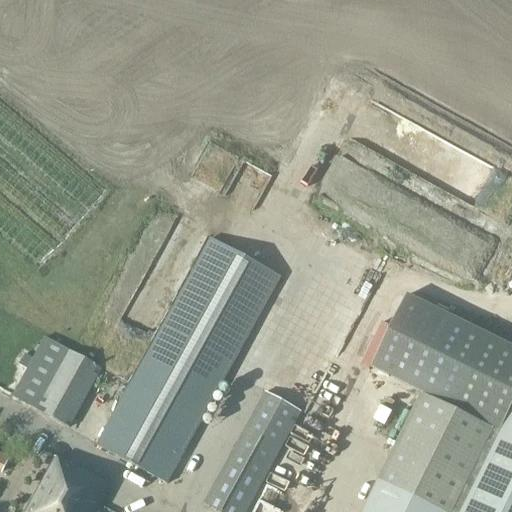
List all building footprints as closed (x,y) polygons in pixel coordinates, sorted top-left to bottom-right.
[(367,101),(359,128),(401,140),(409,113),(367,101)] [(210,239),(96,446),(167,485),(281,278),(210,239)] [(348,305),(359,310),(367,290),(336,277),(330,291),(350,300),(348,305)] [(511,511),(511,349),(408,298),(371,371),(421,396),(363,511),(511,511)] [(335,356),(343,340),(329,333),(321,350),(335,356)] [(42,341),(26,372),(13,398),(70,428),(96,377),(101,369),(81,358),(44,338),(42,341)] [(203,505),(214,511),(245,511),(301,413),(265,393),(203,505)] [(0,455),(0,474),(5,477),(12,462),(0,455)] [(96,511),(111,487),(72,464),(71,467),(56,458),(24,511),(96,511)] [(261,492),(256,511),(275,511),(279,496),(261,492)]
